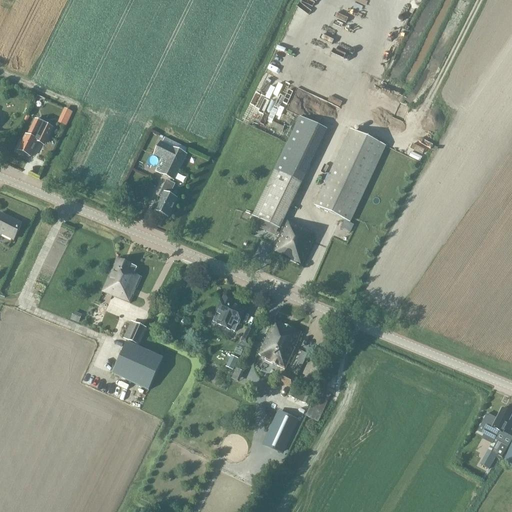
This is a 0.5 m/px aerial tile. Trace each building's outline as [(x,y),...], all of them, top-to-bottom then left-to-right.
[(299,4),(291,22),(301,27),(309,9),(299,4)] [(326,15),(327,6),(317,4),(315,14),(326,15)] [(66,110),(59,123),(65,126),(72,113),(66,110)] [(300,117),(274,171),(253,215),(281,228),(295,197),(301,184),(327,130),(300,117)] [(31,157),(38,142),(44,146),(48,138),(53,129),(35,120),(28,135),(29,135),(28,137),(26,136),(23,143),(20,141),(15,153),(24,157),(25,154),(31,157)] [(352,130),(316,207),(349,222),(385,146),(352,130)] [(409,146),(421,151),(425,143),(413,137),(409,146)] [(165,138),(162,144),(185,155),(187,149),(165,138)] [(160,143),(154,156),(161,159),(167,162),(161,174),(174,180),(186,155),(185,155),(162,144),(160,143)] [(324,174),(331,158),(325,156),(319,172),(324,174)] [(158,207),(156,212),(161,214),(161,216),(166,218),(167,217),(168,218),(177,200),(169,196),(174,185),(167,181),(159,197),(162,198),(160,203),(158,207)] [(0,235),(13,242),(21,225),(0,214),(0,235)] [(309,230),(286,220),(283,226),(271,252),(302,266),(315,237),(308,233),(309,230)] [(345,221),(341,229),(350,233),(354,225),(345,221)] [(101,292),(131,304),(135,295),(134,295),(136,290),(137,290),(142,278),(134,274),(137,268),(117,259),(101,292)] [(43,286),(46,279),(39,276),(36,283),(43,286)] [(224,301),(223,300),(217,314),(213,322),(234,332),(238,324),(238,325),(245,310),(233,305),(234,302),(225,298),(224,301)] [(302,333),(274,321),(258,355),(261,357),(261,358),(265,360),(264,361),(285,371),(302,333)] [(135,324),(128,341),(139,346),(146,329),(135,324)] [(248,328),(241,341),(242,342),(248,345),(255,331),(248,328)] [(139,347),(127,342),(112,374),(148,391),(163,359),(139,347)] [(231,351),(229,358),(236,360),(239,354),(231,351)] [(283,372),(279,382),(292,389),(297,378),(283,372)] [(319,408),(323,410),(333,389),(321,384),(310,410),(316,413),(319,408)] [(292,389),(288,396),(294,399),(294,397),(303,401),(302,403),(309,406),(312,399),(292,389)] [(494,440),(498,432),(502,434),(511,414),(502,409),(497,419),(487,414),(478,432),(494,440)] [(280,413),(265,446),(281,453),(296,421),(280,413)] [(494,440),(488,450),(486,454),(497,460),(499,456),(502,458),(508,447),(494,440)] [(483,460),(480,465),(489,470),(492,465),(483,460)]
